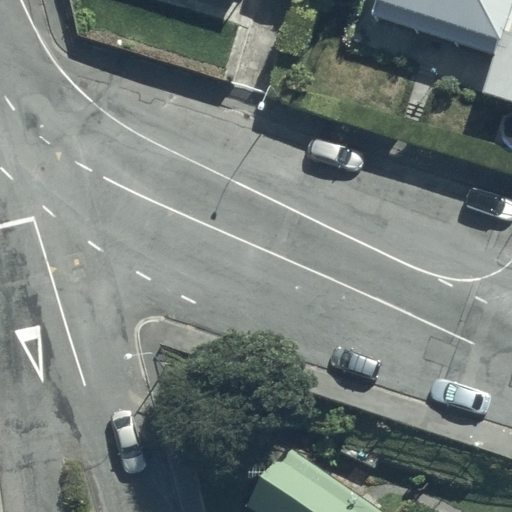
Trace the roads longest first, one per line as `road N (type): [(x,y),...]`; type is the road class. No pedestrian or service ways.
road 1 (residential): [(13,108),(58,151),(128,190),(511,362)]
road 2 (residential): [(13,108),(34,219),(76,358)]
road 3 (residential): [(76,358),(26,449),(37,511)]
road 4 (residential): [(76,358),(123,511)]
